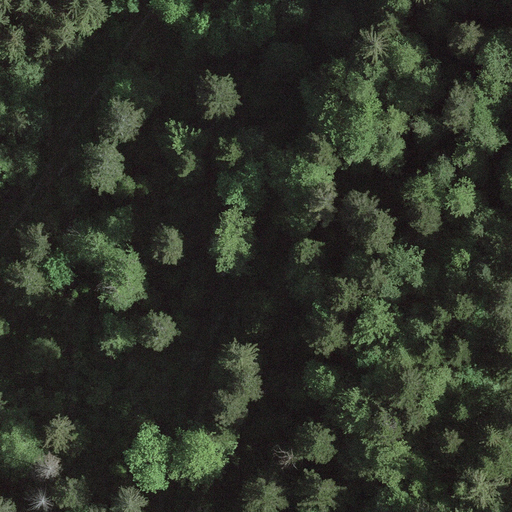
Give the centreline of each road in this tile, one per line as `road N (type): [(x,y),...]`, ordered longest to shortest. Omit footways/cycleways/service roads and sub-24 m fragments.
road 1 (track): [(334,0),(184,437),(170,511)]
road 2 (track): [(0,246),(158,0)]
